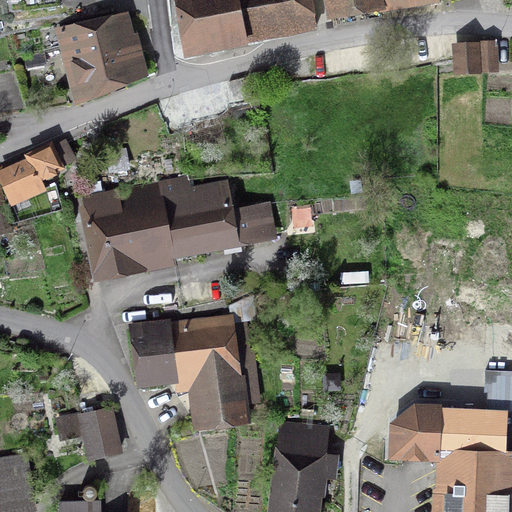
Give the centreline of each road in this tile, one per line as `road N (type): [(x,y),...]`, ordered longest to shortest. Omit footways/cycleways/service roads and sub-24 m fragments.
road 1 (residential): [(511,27),(405,29),(169,83)]
road 2 (residential): [(193,511),(109,365),(66,335),(0,318)]
road 3 (residential): [(169,83),(0,151)]
